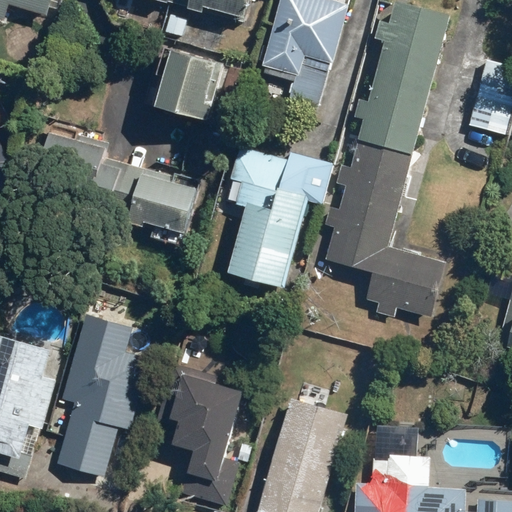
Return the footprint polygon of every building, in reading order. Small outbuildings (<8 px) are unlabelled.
[(0,0),(0,19),(5,21),(10,4),(49,16),(54,0),(0,0)] [(164,0),(189,7),(188,8),(205,13),(206,6),(247,18),(251,0),(164,0)] [(277,0),(257,72),(292,82),(287,99),(319,108),(348,8),(320,0),(277,0)] [(387,248),(447,18),(393,4),(387,25),(378,23),(373,42),(382,44),(366,104),(356,101),(352,119),(362,122),(349,169),(340,166),(335,185),(344,187),(338,211),(329,208),(324,227),(333,229),(325,262),(370,274),(363,301),(378,305),(375,314),(393,318),(395,310),(429,318),(444,262),(387,248)] [(167,32),(183,36),(187,17),(172,13),(167,32)] [(174,50),(158,107),(209,121),(225,64),(174,50)] [(511,116),(511,67),(484,61),(467,127),(507,137),(511,116)] [(194,188),(178,184),(171,182),(173,176),(106,158),(110,142),(78,134),(77,139),(49,132),(39,168),(96,184),(88,212),(145,228),(146,223),(186,233),(198,189),(194,188)] [(288,162),(239,148),(223,202),(246,208),(226,275),(279,290),(305,200),(322,205),(334,165),(290,152),(288,162)] [(194,188),(198,175),(181,170),(178,184),(194,188)] [(511,287),(497,339),(505,341),(503,348),(511,350),(511,287)] [(149,360),(124,354),(130,332),(84,319),(65,386),(69,387),(65,401),(75,404),(58,465),(105,478),(119,428),(129,431),(149,360)] [(49,351),(0,337),(0,457),(18,462),(28,428),(41,431),(55,383),(41,379),(49,351)] [(217,377),(171,364),(156,419),(175,424),(169,446),(191,452),(184,474),(186,475),(181,494),(226,507),(238,464),(222,460),(241,392),(215,385),(217,377)] [(317,511),(345,415),(289,400),(257,511),(317,511)] [(385,485),(355,483),(353,511),(511,511),(511,502),(477,500),(476,511),(474,511),(465,511),(467,489),(428,487),(430,458),(387,456),(385,485)]
